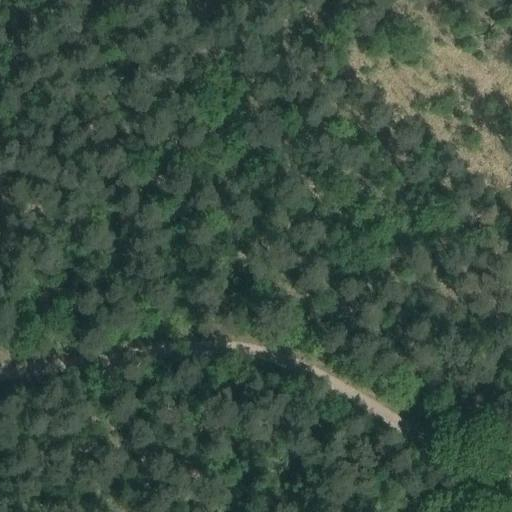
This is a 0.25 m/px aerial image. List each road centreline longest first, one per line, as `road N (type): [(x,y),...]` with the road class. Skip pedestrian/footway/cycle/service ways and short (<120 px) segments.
road 1 (track): [(0,371),(271,348),(487,472),(511,472)]
road 2 (track): [(354,0),(26,368)]
